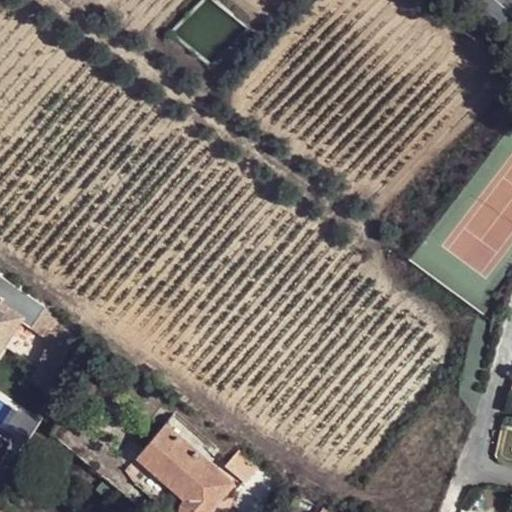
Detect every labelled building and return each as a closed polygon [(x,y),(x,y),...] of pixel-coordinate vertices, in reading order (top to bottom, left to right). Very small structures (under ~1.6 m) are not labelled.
[(31,327),(45,307),(0,275),(0,344),(18,318),(31,327)] [(0,424),(5,417),(23,431),(34,415),(9,398),(7,402),(0,400),(0,424)] [(204,511),(233,483),(166,423),(137,457),(183,497),(179,505),(179,510),(180,511),(204,511)] [(259,466),(240,450),(225,466),(243,482),(259,466)] [(282,511),(295,511),(300,503),(289,498),(282,511)]
